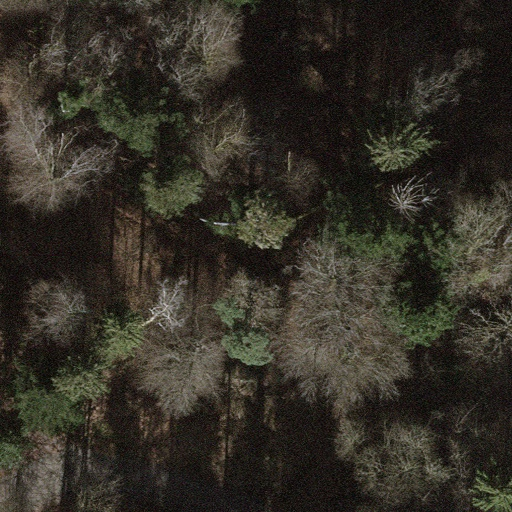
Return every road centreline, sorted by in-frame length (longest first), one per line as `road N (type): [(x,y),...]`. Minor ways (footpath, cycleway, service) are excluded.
road 1 (track): [(5,511),(17,502),(117,478),(228,501),(242,511)]
road 2 (track): [(117,478),(0,396)]
